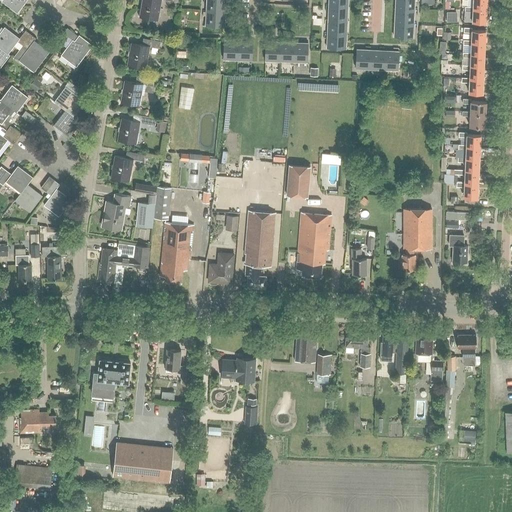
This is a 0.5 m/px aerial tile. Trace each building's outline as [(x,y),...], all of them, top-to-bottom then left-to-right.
[(1,0),(0,1),(16,13),(26,0),(1,0)] [(161,0),(163,0),(171,1),(171,0),(141,0),(139,18),(158,21),(161,0)] [(206,11),(206,12),(224,13),(225,0),(206,0),(206,7),(202,7),(202,11),(206,11)] [(395,0),(395,9),(414,10),(414,0),(395,0)] [(473,0),(473,7),(473,9),(487,10),(487,0),(473,0)] [(328,6),(328,20),(347,21),(347,7),(328,6)] [(473,9),(473,7),(465,7),(465,12),(473,12),(472,22),(486,23),(487,10),(473,9)] [(395,9),(394,23),(413,24),(414,10),(395,9)] [(224,13),(206,12),(205,26),(224,28),(224,13)] [(328,20),(327,34),(346,35),(347,21),(328,20)] [(413,38),(413,24),(394,23),(394,37),(413,38)] [(16,42),(19,39),(4,28),(0,32),(0,66),(1,68),(11,55),(8,53),(16,42)] [(74,42),(78,37),(67,28),(63,33),(72,40),(74,42)] [(471,43),(485,43),(486,31),(472,30),(472,28),(464,28),(464,32),(472,33),(471,40),(471,43)] [(19,39),(16,42),(21,46),(30,34),(25,31),(19,39)] [(19,49),(14,57),(33,72),(49,52),(34,41),(35,39),(30,34),(21,46),(19,49)] [(346,49),(346,35),(327,34),(327,48),(346,49)] [(88,52),(93,45),(80,35),(78,37),(74,42),(72,40),(60,56),(76,68),(88,52)] [(149,47),(159,49),(160,42),(143,39),(142,45),(130,43),(126,65),(145,69),(149,47)] [(471,46),(471,53),(470,55),(484,56),(485,43),(471,43),(471,40),(463,40),(463,45),(471,46)] [(237,60),(238,42),(223,41),(223,60),(237,60)] [(238,42),(237,60),(252,61),(252,42),(238,42)] [(279,54),(279,43),(265,43),(265,48),(264,61),(269,61),(277,61),(279,61),(279,54)] [(294,43),(286,43),(279,43),(279,54),(279,61),(286,62),(293,62),(294,43)] [(293,62),(307,62),(308,44),(294,43),(293,62)] [(369,69),(370,50),(356,49),(355,68),(369,69)] [(385,51),(370,50),(369,69),(372,69),(371,75),(383,76),(383,70),(384,70),(385,51)] [(399,52),(385,51),(384,70),(398,71),(399,52)] [(470,68),(483,69),(484,56),(470,55),(471,53),(463,53),(462,58),(470,58),(470,66),(470,68)] [(470,71),(469,78),(469,80),(483,81),(483,69),(470,68),(470,66),(462,65),(462,70),(470,71)] [(318,68),(310,68),(310,76),(318,76),(318,68)] [(143,85),(152,86),(153,79),(136,77),(135,83),(123,81),(120,103),(139,106),(143,85)] [(469,80),(469,78),(461,78),(461,83),(469,83),(469,93),(482,94),(483,81),(469,80)] [(65,87),(54,102),(64,110),(65,110),(73,116),(84,101),(76,95),(80,90),(69,81),(65,87)] [(12,109),(13,110),(16,112),(28,97),(11,85),(0,100),(12,109)] [(179,107),(190,109),(194,89),(181,87),(179,107)] [(0,123),(6,128),(11,122),(9,121),(13,116),(10,114),(13,110),(12,109),(0,100),(0,99),(0,123)] [(471,105),(470,112),(470,114),(486,115),(486,102),(471,101),(471,99),(463,99),(463,104),(471,105)] [(65,110),(64,110),(53,126),(63,133),(59,138),(65,142),(62,146),(67,150),(76,139),(71,136),(81,122),(73,116),(65,110)] [(26,111),(22,116),(33,125),(37,120),(26,111)] [(470,114),(470,112),(462,111),(462,116),(470,117),(470,127),(485,128),(486,115),(470,114)] [(149,124),(155,126),(156,118),(150,117),(133,114),(132,121),(121,119),(117,141),(136,144),(139,123),(149,124)] [(6,131),(6,130),(0,125),(0,149),(7,140),(13,145),(17,139),(6,131)] [(6,130),(6,131),(17,139),(21,134),(10,126),(6,130)] [(466,148),(480,148),(480,136),(467,135),(467,133),(459,132),(459,137),(467,138),(466,145),(466,148)] [(466,150),(466,158),(465,160),(479,161),(480,148),(466,148),(466,145),(458,145),(458,150),(466,150)] [(286,155),(286,147),(262,146),(262,155),(286,155)] [(454,154),(454,146),(446,146),(445,154),(454,154)] [(133,160),(142,162),(143,155),(126,152),(125,158),(114,156),(110,179),(129,182),(133,160)] [(465,173),(479,173),(479,161),(465,160),(466,158),(458,157),(457,162),(465,163),(465,170),(465,173)] [(311,166),(289,164),(286,196),(308,198),(311,166)] [(5,182),(20,193),(27,184),(27,185),(33,177),(17,166),(11,174),(6,170),(0,177),(0,188),(0,189),(5,182)] [(465,175),(464,183),(464,185),(478,186),(479,173),(465,173),(465,170),(457,170),(457,175),(465,175)] [(42,189),(45,191),(54,180),(49,177),(40,188),(42,189)] [(59,184),(54,180),(45,191),(50,195),(43,205),(58,217),(71,200),(55,189),(59,184)] [(464,185),(464,183),(456,182),(456,187),(464,188),(464,197),(477,198),(478,186),(464,185)] [(20,193),(14,200),(29,212),(41,196),(27,185),(27,184),(20,193)] [(135,191),(156,194),(157,187),(136,184),(135,191)] [(168,219),(171,188),(157,187),(154,218),(168,219)] [(125,208),(129,208),(131,197),(115,195),(113,203),(106,202),(101,227),(121,231),(125,208)] [(368,201),(363,197),(358,203),(363,207),(368,201)] [(152,228),(154,204),(139,203),(137,227),(152,228)] [(414,248),(431,248),(431,208),(404,208),(404,248),(406,248),(406,254),(402,254),(401,270),(415,270),(415,254),(414,254),(414,248)] [(244,264),(245,264),(245,275),(247,275),(247,287),(265,288),(266,276),(264,275),(264,265),(271,265),(273,211),(246,210),(244,264)] [(325,253),(328,253),(331,215),(301,212),(296,269),(302,270),(302,275),(320,276),(321,263),(324,263),(325,253)] [(447,220),(462,220),(462,212),(447,212),(447,220)] [(239,216),(227,215),(225,230),(237,230),(239,216)] [(160,222),(159,237),(163,237),(160,276),(166,276),(165,281),(181,282),(182,271),(187,272),(188,259),(190,260),(193,225),(160,222)] [(30,242),(30,244),(39,244),(39,241),(39,231),(30,232),(30,242)] [(467,262),(467,246),(464,246),(465,235),(449,235),(449,245),(453,245),(452,261),(467,262)] [(40,257),(40,244),(31,245),(31,257),(40,257)] [(115,264),(147,268),(148,268),(151,247),(120,244),(119,249),(102,247),(100,262),(99,262),(97,279),(100,279),(100,282),(109,283),(110,280),(113,280),(115,264)] [(8,245),(0,245),(0,256),(8,256),(8,245)] [(61,279),(60,246),(41,246),(41,256),(47,256),(47,279),(61,279)] [(352,274),(366,274),(366,258),(361,258),(361,248),(352,248),(351,259),(353,259),(352,274)] [(231,283),(233,253),(218,252),(217,264),(210,263),(208,281),(209,281),(209,283),(210,284),(215,284),(217,283),(217,282),(231,283)] [(31,280),(30,264),(28,264),(28,255),(15,255),(15,265),(18,265),(19,280),(31,280)] [(432,361),(433,340),(435,340),(435,329),(416,328),(416,339),(417,339),(415,363),(431,363),(431,361),(432,361)] [(295,361),(315,363),(317,335),(312,335),(312,331),(302,330),(302,334),(297,334),(295,361)] [(360,367),(370,367),(370,348),(367,348),(368,331),(346,330),(345,347),(361,348),(360,367)] [(381,342),(380,361),(392,361),(392,354),(397,354),(396,373),(406,374),(408,334),(398,333),(398,340),(393,340),(393,333),(383,332),(383,342),(381,342)] [(475,366),(475,348),(476,348),(476,335),(457,335),(457,348),(462,348),(462,357),(465,366),(475,366)] [(182,383),(190,383),(191,367),(184,366),(180,366),(181,350),(167,349),(165,369),(179,370),(183,370),(182,383)] [(317,374),(330,375),(331,355),(318,354),(317,374)] [(447,370),(456,370),(455,356),(447,356),(447,370)] [(240,381),(254,381),(256,359),(242,358),(241,360),(223,359),(221,377),(240,378),(240,381)] [(94,373),(92,395),(113,397),(114,382),(128,384),(130,363),(99,359),(98,373),(94,373)] [(430,381),(442,381),(443,361),(432,361),(431,361),(431,363),(430,381)] [(450,387),(454,387),(455,380),(455,371),(446,370),(445,386),(450,387)] [(450,387),(445,386),(441,440),(447,440),(450,387)] [(164,398),(176,399),(177,390),(164,390),(164,398)] [(245,424),(257,424),(258,406),(257,406),(257,399),(248,399),(248,406),(246,405),(245,424)] [(56,426),(56,415),(49,416),(49,412),(39,413),(39,410),(21,410),(21,418),(20,418),(20,434),(40,433),(40,427),(56,426)] [(93,428),(84,427),(84,435),(92,436),(93,428)] [(467,432),(466,442),(475,442),(476,433),(467,432)] [(113,476),(169,482),(173,448),(117,442),(113,476)] [(77,475),(87,475),(87,462),(77,462),(77,475)] [(53,468),(16,464),(14,486),(50,490),(53,468)] [(205,473),(197,474),(197,486),(206,485),(205,473)]
